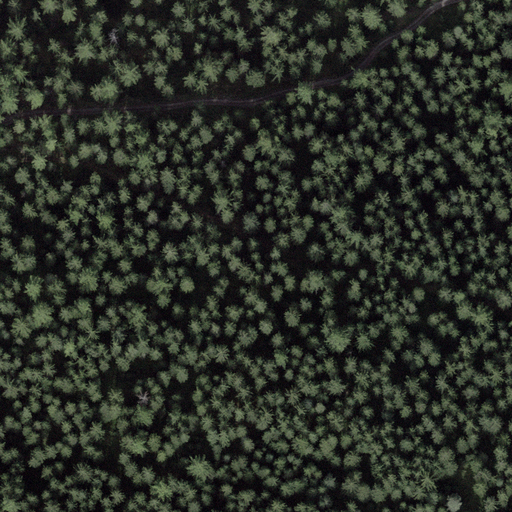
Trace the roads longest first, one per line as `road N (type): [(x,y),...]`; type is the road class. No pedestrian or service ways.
road 1 (track): [(0,161),(91,167),(270,246),(297,272),(367,266),(511,314)]
road 2 (track): [(463,0),(434,10),(339,75),(301,87),(230,102),(0,124)]
